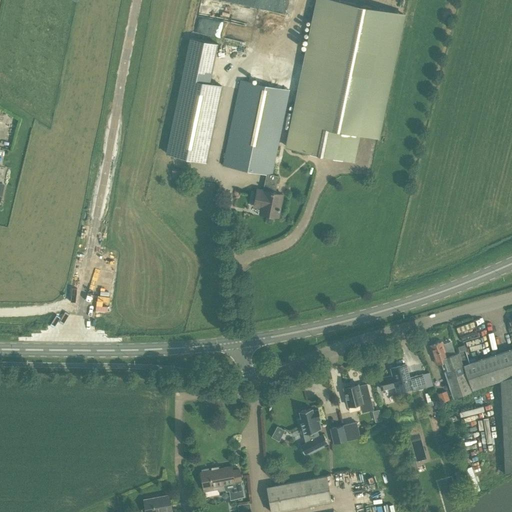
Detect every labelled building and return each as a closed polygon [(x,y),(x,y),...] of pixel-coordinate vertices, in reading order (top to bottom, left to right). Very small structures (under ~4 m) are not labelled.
[(405,14),(338,0),(315,0),(285,147),(355,161),(360,134),(379,138),(405,14)] [(206,161),(221,85),(209,83),(217,44),(191,38),(167,153),(206,161)] [(272,174),(281,128),(289,89),(240,80),(231,128),(224,164),(267,173),(264,189),(258,188),(254,205),(262,207),(262,206),(266,207),(265,213),(278,216),(283,193),(275,192),(279,175),(272,174)] [(511,320),(510,321),(511,326),(511,348),(469,363),(465,349),(459,351),(472,388),(501,379),(505,474),(511,470),(511,320)] [(454,396),(471,391),(458,352),(455,353),(451,341),(443,344),(442,341),(430,346),(436,364),(442,362),(454,396)] [(412,390),(426,386),(423,374),(409,377),(406,364),(391,367),(393,375),(379,378),(382,389),(396,385),(397,391),(412,388),(412,390)] [(363,412),(373,409),(367,384),(359,386),(358,384),(351,386),(350,385),(345,386),(345,387),(344,387),(348,406),(360,403),(363,412)] [(446,390),(438,393),(441,402),(449,399),(446,390)] [(313,410),(312,407),(300,411),(301,417),(300,418),(303,432),(303,433),(308,432),(312,439),(301,445),(305,453),(328,442),(324,434),(320,436),(317,430),(321,428),(319,418),(321,418),(319,409),(313,410)] [(380,408),(374,409),(376,420),(382,418),(380,408)] [(347,440),(360,436),(356,422),(344,425),(347,440)] [(272,436),(280,440),(286,429),(278,424),(272,436)] [(334,441),(346,438),(343,426),(331,429),(334,441)] [(225,484),(241,481),(239,468),(232,469),(232,465),(201,471),(204,488),(218,485),(219,490),(226,489),(225,484)] [(271,511),(272,511),(331,501),(326,475),(267,486),(271,511)] [(162,511),(163,511),(171,510),(169,495),(144,499),(146,507),(141,509),(142,511),(162,511)] [(251,511),(250,501),(238,503),(239,511),(251,511)] [(389,511),(388,503),(378,505),(379,511),(389,511)]
